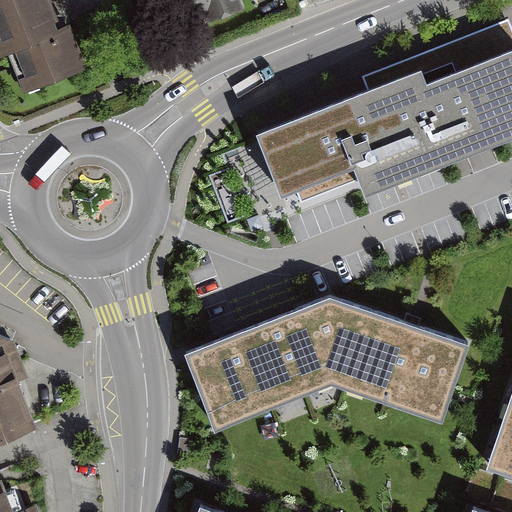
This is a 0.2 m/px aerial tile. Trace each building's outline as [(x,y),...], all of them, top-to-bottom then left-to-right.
[(50,0),(0,0),(0,57),(0,59),(9,55),(25,93),(86,69),(69,27),(59,31),(56,24),(60,23),(50,0)] [(245,11),(240,0),(182,0),(192,22),(208,16),(211,24),(245,11)] [(359,182),(366,199),(511,142),(511,29),(509,22),(365,78),(371,93),(257,137),(282,201),(297,196),(300,204),(359,182)] [(187,358),(218,434),(333,387),(444,426),(472,349),(331,299),(187,358)] [(29,378),(15,343),(0,335),(0,442),(35,429),(17,382),(29,378)] [(511,400),(488,472),(511,480),(511,400)] [(0,511),(13,511),(1,482),(0,482),(0,511)]
